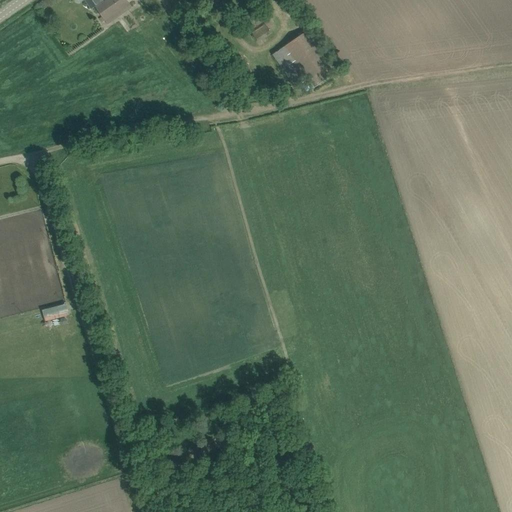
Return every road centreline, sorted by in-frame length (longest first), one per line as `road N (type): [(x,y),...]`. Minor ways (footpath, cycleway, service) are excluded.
road 1 (track): [(511,63),(236,111)]
road 2 (track): [(236,111),(0,161)]
road 3 (track): [(236,111),(160,0)]
